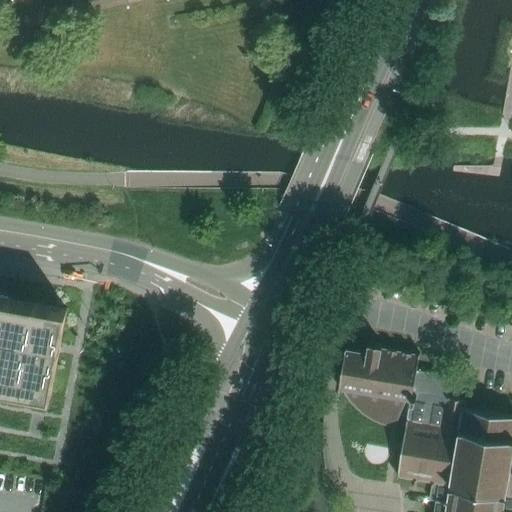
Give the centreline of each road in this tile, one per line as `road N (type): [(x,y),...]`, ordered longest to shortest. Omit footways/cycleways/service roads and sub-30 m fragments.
road 1 (secondary): [(276,327),(411,0)]
road 2 (secondary): [(392,0),(257,302)]
road 3 (secondary): [(199,511),(276,327)]
road 4 (secondary): [(241,329),(161,511)]
road 5 (unclassified): [(257,302),(145,253),(98,255)]
road 6 (unclassified): [(98,255),(241,329)]
